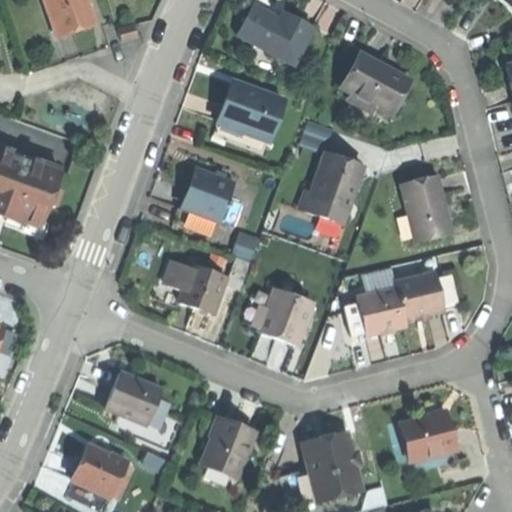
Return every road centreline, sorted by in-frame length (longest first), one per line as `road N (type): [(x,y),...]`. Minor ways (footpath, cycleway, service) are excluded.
road 1 (residential): [(465,363),(297,404),(74,306)]
road 2 (residential): [(358,0),(440,45),(460,75),(511,285)]
road 3 (residential): [(74,306),(189,0)]
road 4 (residential): [(0,474),(74,306)]
road 5 (residential): [(465,363),(479,379),(511,490)]
